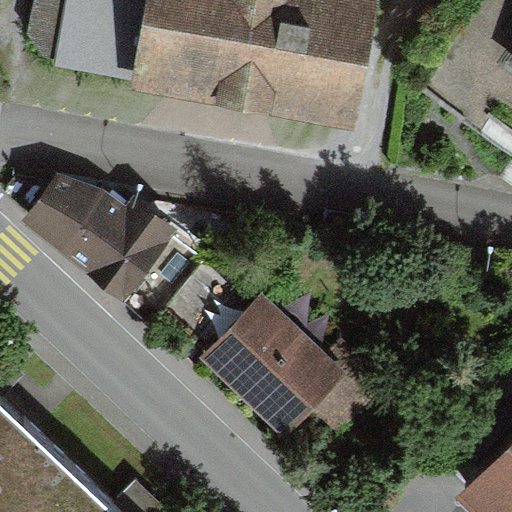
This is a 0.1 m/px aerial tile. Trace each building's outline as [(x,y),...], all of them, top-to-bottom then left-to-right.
[(36,0),(32,20),(43,48),(246,86),(351,106),(371,0),(36,0)] [(511,28),(495,52),(511,64),(511,28)] [(26,207),(123,287),(179,213),(135,183),(127,192),(58,161),(44,181),(31,200),(26,207)] [(17,191),(31,200),(44,181),(30,171),(17,191)] [(261,283),(222,249),(174,303),(210,335),(201,341),(291,422),(311,400),(349,433),(396,381),(352,342),(340,354),(261,283)] [(0,384),(0,511),(136,511),(137,511),(0,384)] [(511,511),(511,419),(462,470),(504,511),(511,511)]
